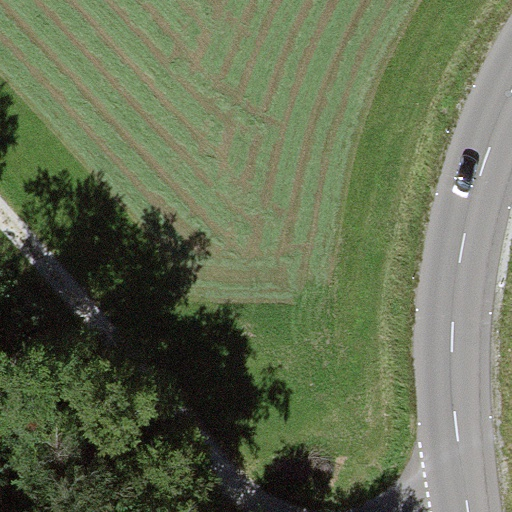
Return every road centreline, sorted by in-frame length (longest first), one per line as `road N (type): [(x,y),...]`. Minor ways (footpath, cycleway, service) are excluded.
road 1 (tertiary): [(452,511),(446,264),(471,147),(511,67)]
road 2 (track): [(263,511),(51,321),(0,260)]
